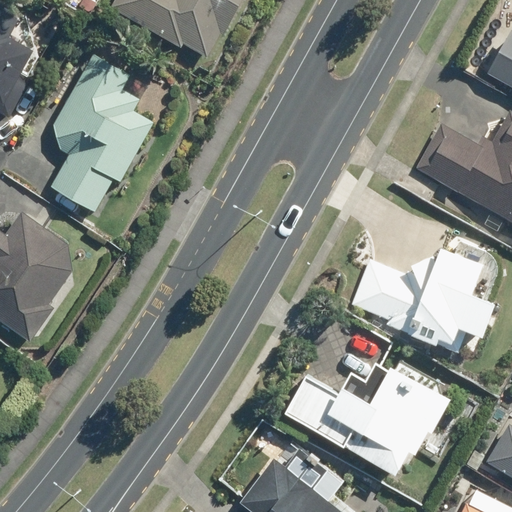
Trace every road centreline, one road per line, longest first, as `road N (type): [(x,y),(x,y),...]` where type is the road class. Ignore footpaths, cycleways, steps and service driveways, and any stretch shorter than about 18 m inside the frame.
road 1 (secondary): [(23,511),(108,416),(285,121)]
road 2 (secondary): [(324,139),(140,459),(97,511)]
road 3 (secondary): [(404,0),(324,139)]
road 4 (secondary): [(285,121),(351,0)]
